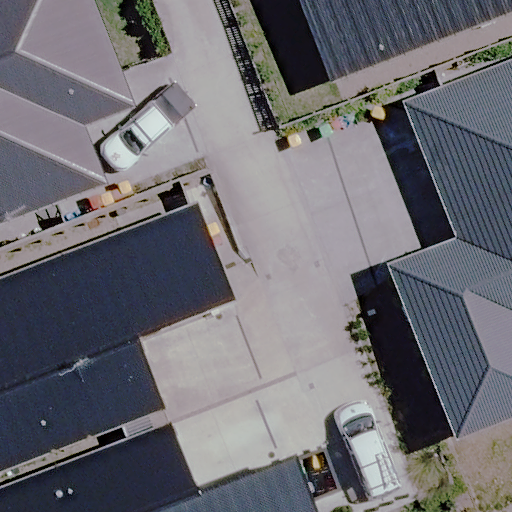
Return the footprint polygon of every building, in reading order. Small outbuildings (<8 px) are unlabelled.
[(0,0),(0,226),(103,187),(78,124),(123,106),(82,0),(0,0)] [(511,0),(297,0),(330,84),(511,13),(511,0)] [(511,64),(404,106),(458,245),(387,272),(453,442),(511,419),(511,64)] [(0,470),(156,411),(128,339),(229,300),(194,211),(0,285),(0,470)] [(165,432),(0,495),(0,511),(309,511),(290,462),(191,500),(165,432)]
